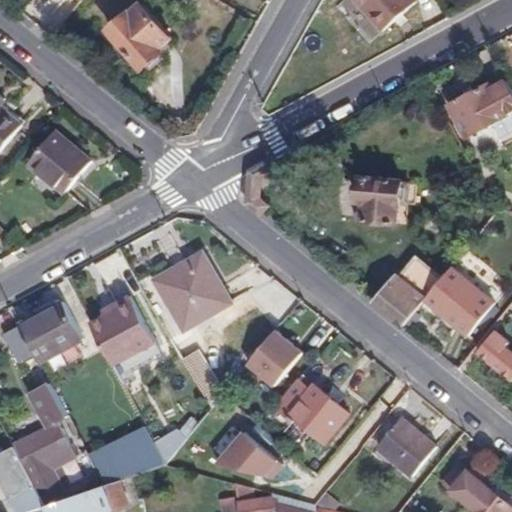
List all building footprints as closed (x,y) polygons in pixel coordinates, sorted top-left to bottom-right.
[(398,0),(357,0),(376,20),(398,0)] [(176,39),(146,6),(135,16),(131,12),(113,28),(148,70),(167,53),(164,49),(176,39)] [(511,122),(511,85),(509,80),(494,89),(491,85),(452,106),(468,137),(508,116),(511,122)] [(0,155),(26,125),(0,104),(0,99),(3,95),(0,91),(0,155)] [(34,164),(66,191),(92,161),(60,132),(34,164)] [(243,204),(259,218),(269,207),(261,198),(262,179),(270,173),(262,161),(246,170),(243,204)] [(404,182),(362,179),(361,202),(362,202),(361,219),(366,219),(366,221),(400,224),(401,205),(403,205),(404,182)] [(204,255),(156,285),(188,337),(237,307),(204,255)] [(378,305),(405,327),(427,299),(445,278),(419,257),(395,286),(394,285),(378,305)] [(445,278),(427,299),(469,333),(495,303),(454,269),(445,278)] [(114,368),(157,344),(132,298),(114,307),(117,312),(105,319),(90,327),(114,368)] [(40,367),(85,342),(63,304),(17,329),(31,353),(40,367)] [(117,312),(114,307),(102,314),(105,319),(117,312)] [(16,362),(31,353),(17,329),(2,338),(16,362)] [(279,386),(305,354),(279,332),(252,365),(279,386)] [(511,342),(499,332),(482,353),(511,377),(511,352),(509,350),(511,346),(511,342)] [(329,444),(353,415),(319,386),(314,392),(302,383),(275,414),(287,423),(294,415),(329,444)] [(48,427),(12,448),(46,508),(50,507),(67,501),(50,470),(74,457),(66,443),(60,447),(49,427),(55,424),(67,417),(50,386),(31,397),(48,427)] [(405,420),(381,449),(416,478),(440,450),(405,420)] [(60,447),(66,443),(55,424),(49,427),(60,447)] [(169,466),(148,427),(91,459),(107,487),(123,482),(141,475),(169,466)] [(214,447),(224,455),(240,435),(231,427),(214,447)] [(156,442),(166,458),(190,444),(181,428),(156,442)] [(221,465),(275,479),(286,466),(249,434),(221,465)] [(0,482),(16,511),(34,511),(46,508),(12,448),(0,454),(0,482)] [(511,511),(511,503),(501,494),(497,498),(485,489),(488,484),(464,464),(447,485),(479,511),(511,511)] [(67,501),(50,507),(50,511),(107,511),(130,504),(123,482),(107,487),(67,501)] [(242,505),(260,502),(258,490),(240,485),(242,505)] [(278,507),(297,511),(319,511),(318,506),(276,495),(277,500),(278,507)] [(297,511),(278,507),(277,500),(260,502),(242,505),(243,511),(297,511)]
